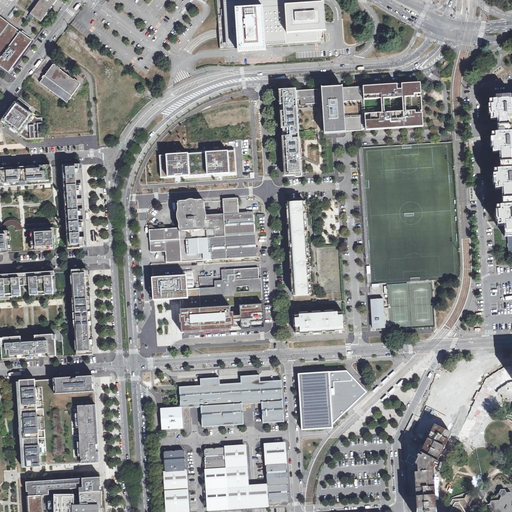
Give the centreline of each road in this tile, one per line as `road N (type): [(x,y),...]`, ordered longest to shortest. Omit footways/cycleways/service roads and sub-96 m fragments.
road 1 (residential): [(421,71),(446,94),(444,128),(349,141),(348,185)]
road 2 (secondary): [(124,197),(132,167),(170,118),(205,94),(263,81)]
road 3 (unclassified): [(442,344),(397,438),(399,509)]
road 4 (secondary): [(437,31),(392,64),(274,74)]
road 5 (residential): [(348,185),(359,349)]
road 6 (residential): [(268,190),(277,354)]
road 7 (secondary): [(121,364),(131,511)]
road 8 (residential): [(135,363),(277,354)]
road 9 (secondary): [(263,81),(398,73)]
road 10 (unclassified): [(0,106),(78,0)]
road 11 (secondary): [(132,327),(124,197)]
road 12 (residential): [(268,190),(143,198)]
road 13 (residential): [(143,198),(148,303),(141,321)]
road 14 (secondary): [(145,511),(136,387)]
road 15 (residential): [(0,373),(121,364)]
